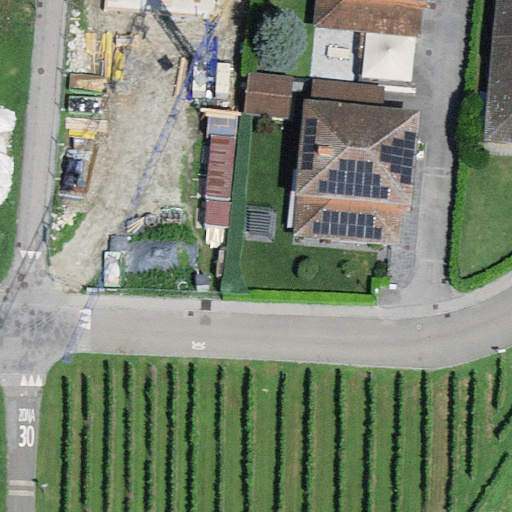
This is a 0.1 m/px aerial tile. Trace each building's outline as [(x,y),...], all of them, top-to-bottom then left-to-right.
[(427,0),(312,0),(310,27),(417,36),(420,5),(427,6),(427,0)] [(511,0),(492,0),(480,142),(511,144),(511,0)] [(372,40),(371,83),(418,84),(419,41),(372,40)] [(311,81),(309,102),(381,109),(383,88),(311,81)] [(309,102),(303,102),(290,238),(395,247),(398,209),(409,210),(418,112),(381,109),(309,102)]
